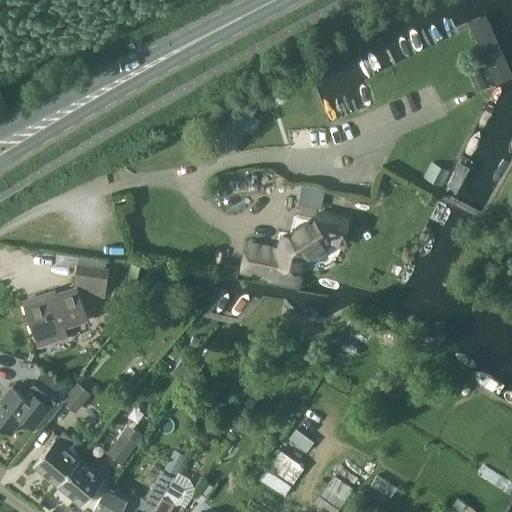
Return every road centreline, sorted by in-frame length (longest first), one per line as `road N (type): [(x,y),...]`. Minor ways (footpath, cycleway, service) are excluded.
road 1 (primary): [(0,164),(172,56)]
road 2 (primary): [(172,56),(0,131)]
road 3 (primary): [(172,56),(281,0)]
